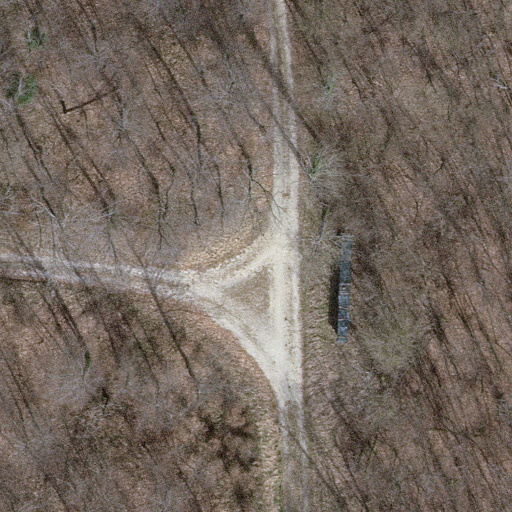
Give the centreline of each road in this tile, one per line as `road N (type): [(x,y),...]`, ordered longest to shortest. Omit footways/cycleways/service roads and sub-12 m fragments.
road 1 (track): [(0,257),(299,286),(301,511)]
road 2 (track): [(275,0),(299,286)]
